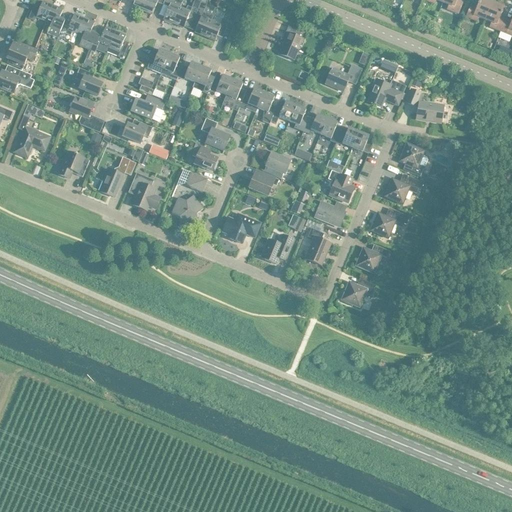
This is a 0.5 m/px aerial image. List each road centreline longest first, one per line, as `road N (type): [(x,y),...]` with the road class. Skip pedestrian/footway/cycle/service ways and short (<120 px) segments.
road 1 (primary): [(511,491),(0,274)]
road 2 (residential): [(252,70),(397,130),(329,289),(316,295),(200,249)]
road 3 (tertiary): [(511,86),(303,0)]
road 4 (residential): [(200,249),(0,169)]
